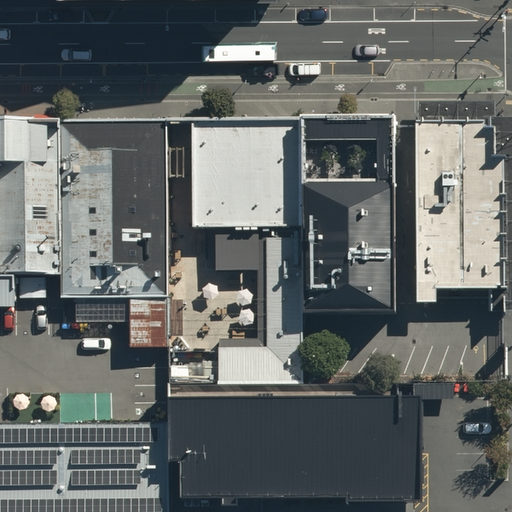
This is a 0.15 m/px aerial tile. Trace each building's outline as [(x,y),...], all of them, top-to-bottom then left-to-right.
[(399,117),(310,117),(311,314),(400,314),(400,307),(399,117)] [(185,119),(174,120),(174,175),(185,175),(196,175),(196,228),(219,228),(219,270),(261,270),(261,339),(221,340),(221,351),(221,386),(307,385),(306,119),(185,119)] [(61,121),(0,121),(0,307),(17,307),(17,300),(16,278),(63,278),(61,121)] [(170,350),(169,123),(63,123),(64,300),(129,299),(129,350),(170,350)] [(495,123),(420,123),(420,307),(439,307),(439,293),(488,293),(489,316),(506,316),(511,315),(511,159),(495,159),(495,123)] [(218,365),(173,365),(173,384),(219,384),(218,365)] [(175,463),(185,463),(185,498),(426,500),(424,395),(174,399),(175,463)] [(0,511),(173,511),(172,423),(0,424),(0,511)]
